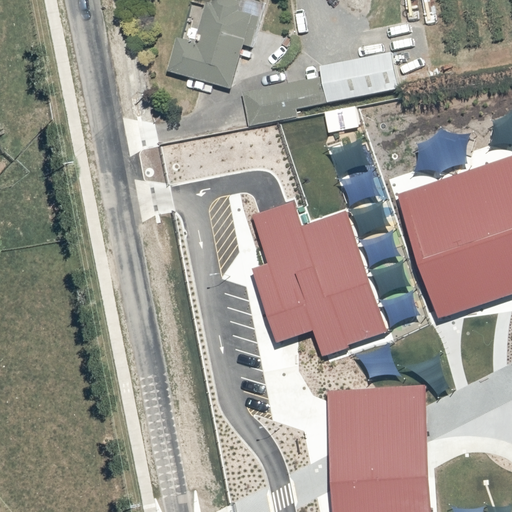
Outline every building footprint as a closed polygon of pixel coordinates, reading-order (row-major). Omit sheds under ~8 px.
[(264,0),(230,0),(230,2),(224,0),(208,0),(205,12),(196,42),(180,37),(170,72),(232,89),(245,44),(271,51),(281,16),(261,10),(264,0)] [(249,126),(299,117),(297,108),(327,103),(401,90),(394,53),(320,65),(322,76),(243,90),(249,126)] [(511,168),(412,202),(447,309),(511,287),(511,168)] [(296,202),(257,216),(274,265),(257,270),(282,343),(318,330),(327,358),(394,335),(351,211),(305,227),(296,202)] [(437,511),(429,385),(331,391),(339,511),(437,511)]
